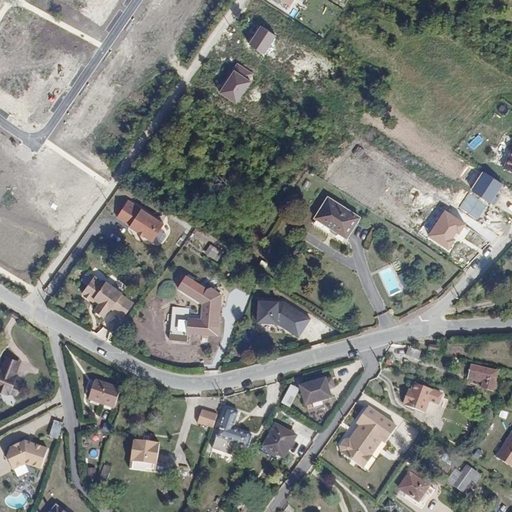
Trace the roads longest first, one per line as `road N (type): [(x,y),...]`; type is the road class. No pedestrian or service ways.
road 1 (residential): [(413,331),(208,385),(135,367),(52,321)]
road 2 (unclassified): [(245,0),(27,307)]
road 3 (residential): [(136,0),(41,137),(25,137),(0,120)]
road 4 (residential): [(52,321),(80,486),(104,511)]
road 5 (track): [(376,342),(370,373),(273,511)]
road 6 (residential): [(413,331),(511,236)]
